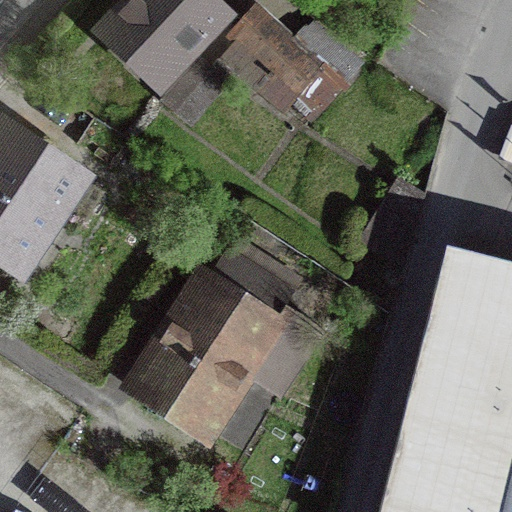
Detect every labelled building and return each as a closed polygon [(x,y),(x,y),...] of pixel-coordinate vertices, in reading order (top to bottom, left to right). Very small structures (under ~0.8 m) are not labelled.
[(138,0),(107,33),(159,82),(205,31),(221,14),(205,0),(138,0)] [(222,62),(284,109),(293,99),(312,115),(360,60),(314,21),(294,43),(259,11),(234,37),(239,43),(222,62)] [(0,124),(0,256),(16,267),(55,208),(81,226),(103,193),(75,175),(0,124)] [(204,282),(139,383),(207,427),(273,326),(271,325),(291,294),(226,252),(206,283),(204,282)] [(511,511),(511,272),(449,256),(384,511),(511,511)]
